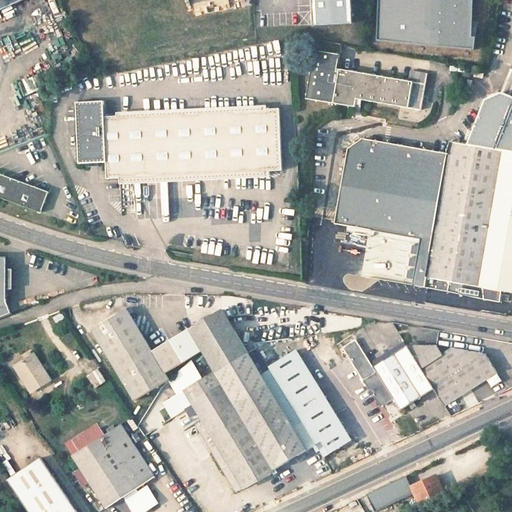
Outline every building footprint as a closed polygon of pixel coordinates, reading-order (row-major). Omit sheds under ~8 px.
[(0,0),(0,11),(25,0),(0,0)] [(353,24),(351,0),(311,0),(313,26),(353,24)] [(378,0),(377,39),(474,50),(473,0),(378,0)] [(408,81),(339,69),(343,45),(317,41),(308,98),(355,106),(355,104),(356,98),(362,99),(421,109),(427,73),(410,70),(408,81)] [(489,100),(501,94),(499,91),(487,97),(489,100)] [(511,97),(502,93),(501,94),(489,100),(486,101),(469,145),(451,142),(445,152),(363,138),(348,147),(335,222),(368,229),(366,238),(371,238),(364,277),(448,292),(450,281),(483,287),(484,298),(500,301),(502,291),(511,292),(511,97)] [(105,101),(77,101),(79,162),(88,162),(88,165),(100,165),(100,162),(108,161),(108,178),(121,178),(271,172),(283,171),(281,110),(268,110),(118,115),(105,115),(105,101)] [(268,110),(268,107),(118,111),(118,115),(268,110)] [(121,178),(121,182),(271,177),(271,172),(121,178)] [(50,191),(0,174),(0,197),(13,202),(43,213),(50,191)] [(335,222),(333,232),(366,238),(368,229),(335,222)] [(7,258),(0,257),(0,320),(15,315),(8,302),(7,258)] [(93,331),(135,401),(170,379),(166,372),(201,349),(189,329),(154,351),(128,308),(93,331)] [(215,371),(273,470),(307,449),(268,384),(222,308),(189,329),(201,349),(215,371)] [(361,376),(363,379),(381,407),(394,399),(376,371),(375,371),(355,340),(342,348),(360,376),(361,376)] [(394,353),(421,397),(435,388),(407,345),(394,353)] [(437,346),(407,345),(435,388),(445,405),(497,372),(485,353),(453,347),(442,354),(437,346)] [(324,457),(352,439),(296,349),(269,366),(318,444),(316,444),(324,457)] [(401,410),(421,397),(394,353),(373,366),(376,371),(394,399),(401,410)] [(33,354),(16,366),(32,391),(50,379),(33,354)] [(273,470),(215,371),(178,394),(236,492),(273,471),(273,470)] [(307,449),(314,445),(275,380),(268,384),(307,449)] [(104,383),(97,387),(102,394),(109,389),(104,383)] [(103,435),(72,455),(107,507),(155,477),(120,424),(115,427),(113,424),(101,432),(103,435)] [(8,478),(30,511),(78,511),(41,456),(8,478)] [(436,475),(411,486),(420,507),(445,495),(436,475)] [(148,485),(126,499),(134,511),(143,511),(159,502),(148,485)]
